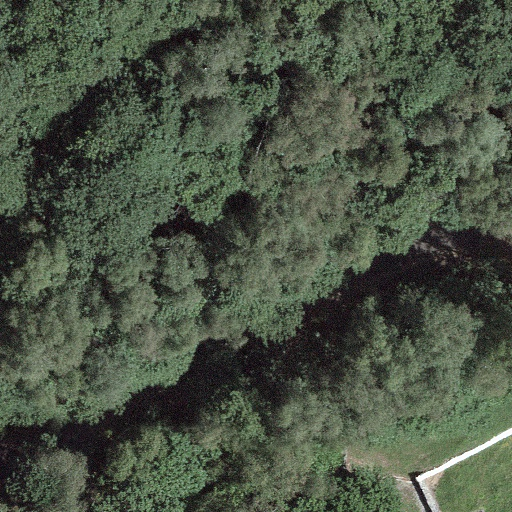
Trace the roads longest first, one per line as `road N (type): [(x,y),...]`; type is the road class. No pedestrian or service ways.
road 1 (track): [(0,461),(78,407),(332,276),(511,223)]
road 2 (track): [(0,141),(43,83),(136,0)]
